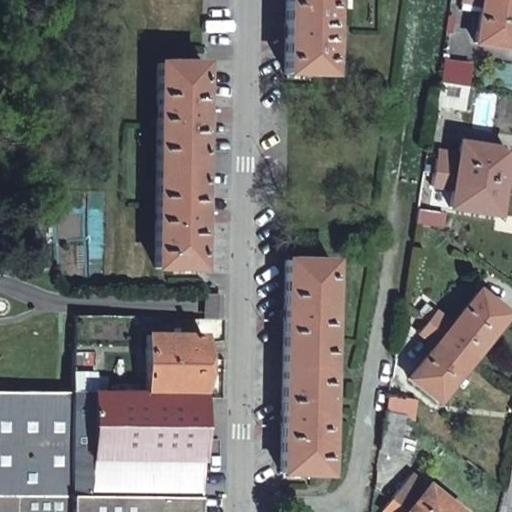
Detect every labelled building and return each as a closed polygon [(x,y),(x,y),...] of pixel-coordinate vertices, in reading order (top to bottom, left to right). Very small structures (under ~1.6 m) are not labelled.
[(329,0),(285,0),(284,72),(328,74),(329,0)] [(511,48),(511,36),(511,0),(459,0),(460,1),(481,4),(475,43),(511,48)] [(440,83),(466,86),(469,63),(443,60),(440,83)] [(203,62),(157,62),(155,267),(199,268),(203,62)] [(463,110),(466,86),(440,83),(439,87),(436,106),(463,110)] [(435,159),(433,173),(456,176),(496,181),(501,182),(506,148),(459,143),(456,162),(435,159)] [(456,176),(433,173),(432,186),(453,188),(450,208),(498,213),(501,182),(496,181),(456,176)] [(419,195),(414,226),(443,230),(445,213),(439,212),(442,199),(419,195)] [(284,258),(280,473),(326,474),(331,259),(284,258)] [(434,308),(416,329),(432,343),(407,374),(435,398),(506,312),(477,288),(450,321),(434,308)] [(146,334),(146,392),(203,393),(203,335),(146,334)] [(73,371),(72,392),(105,392),(105,377),(94,377),(94,372),(73,371)] [(0,493),(71,494),(72,392),(0,391),(0,493)] [(72,392),(71,494),(202,496),(203,393),(146,392),(105,392),(72,392)] [(385,410),(405,412),(413,419),(416,398),(388,394),(385,410)] [(385,410),(379,455),(399,457),(405,412),(385,410)] [(458,511),(411,473),(390,498),(407,511),(458,511)] [(71,511),(71,494),(0,493),(0,511),(71,511)] [(71,494),(71,511),(202,511),(202,496),(71,494)] [(407,511),(390,498),(381,508),(384,511),(407,511)]
